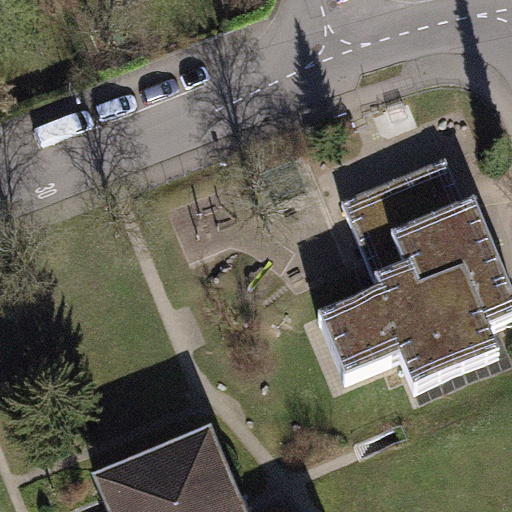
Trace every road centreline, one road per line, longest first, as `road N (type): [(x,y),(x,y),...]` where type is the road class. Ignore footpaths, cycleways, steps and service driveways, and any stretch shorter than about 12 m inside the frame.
road 1 (residential): [(339,59),(0,190)]
road 2 (residential): [(511,11),(434,25),(339,59)]
